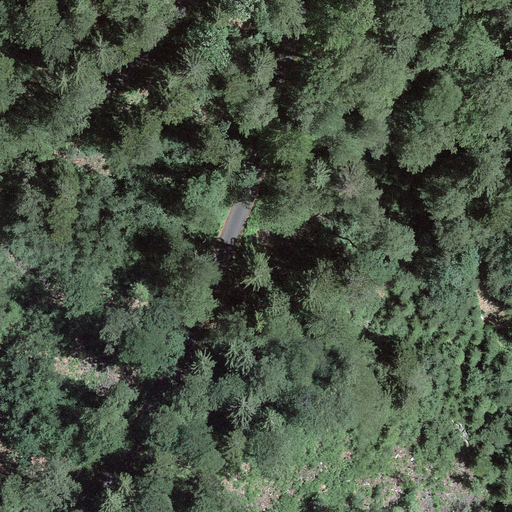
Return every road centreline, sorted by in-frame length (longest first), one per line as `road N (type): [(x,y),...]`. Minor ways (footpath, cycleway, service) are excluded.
road 1 (track): [(80,511),(174,374),(262,155),(288,42),(309,0)]
road 2 (track): [(187,0),(103,93),(0,161)]
